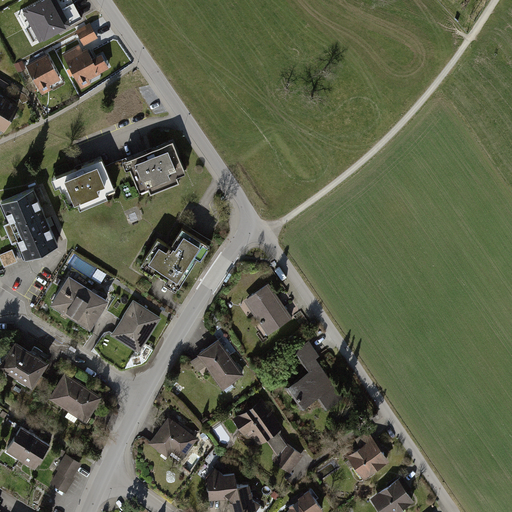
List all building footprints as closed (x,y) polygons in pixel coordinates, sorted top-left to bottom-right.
[(61,0),(36,0),(24,6),(41,38),(73,21),(61,0)] [(78,33),(85,47),(99,39),(92,26),(78,33)] [(64,56),(83,90),(92,85),(90,81),(111,70),(103,56),(93,61),(88,50),(84,52),(81,47),(64,56)] [(48,57),(28,68),(43,96),(53,91),(51,87),(61,81),(48,57)] [(16,67),(20,74),(25,72),(21,64),(16,67)] [(0,111),(0,128),(6,132),(19,110),(6,102),(0,111)] [(146,151),(117,163),(124,181),(133,177),(137,187),(147,183),(150,192),(178,181),(174,171),(183,167),(172,140),(152,148),(153,152),(148,154),(146,151)] [(102,157),(81,166),(82,168),(78,170),(76,167),(56,176),(67,204),(76,200),(80,209),(109,198),(105,188),(124,181),(117,163),(106,167),(102,157)] [(4,204),(27,259),(57,247),(34,192),(4,204)] [(142,262),(179,286),(207,243),(182,228),(170,246),(158,238),(142,262)] [(0,252),(5,265),(19,258),(14,247),(0,252)] [(54,307),(93,330),(109,303),(70,279),(54,307)] [(255,314),(268,333),(291,317),(286,310),(283,312),(272,296),(275,294),(269,284),(249,297),(259,311),(255,314)] [(136,302),(113,338),(142,356),(164,319),(136,302)] [(223,387),(241,374),(217,340),(199,353),(202,357),(194,363),(203,376),(211,370),(223,387)] [(294,351),(304,365),(317,356),(308,342),(294,351)] [(3,368),(33,386),(48,363),(18,345),(3,368)] [(323,372),(318,365),(289,385),(303,405),(320,393),(329,405),(340,397),(328,379),(329,378),(324,372),(323,372)] [(52,398),(89,422),(103,400),(66,376),(52,398)] [(275,429),(279,426),(261,401),(236,418),(245,431),(250,427),(259,440),(271,432),(275,429)] [(170,419),(150,445),(169,459),(173,453),(183,461),(198,441),(170,419)] [(9,451),(23,460),(36,437),(22,428),(9,451)] [(271,432),(281,445),(285,443),(275,429),(271,432)] [(353,467),(360,478),(386,460),(383,456),(384,453),(383,452),(380,452),(371,440),(374,437),(369,429),(357,438),(363,446),(351,455),(357,464),(353,467)] [(23,460),(37,468),(51,445),(36,437),(23,460)] [(279,454),(277,458),(289,468),(301,453),(288,443),(285,443),(281,445),(277,450),(279,454)] [(60,471),(73,479),(81,464),(66,456),(58,470),(60,471)] [(231,497),(234,511),(239,511),(246,510),(247,509),(251,508),(256,502),(251,498),(248,483),(237,484),(234,473),(223,474),(218,469),(213,475),(213,481),(210,482),(210,494),(226,493),(227,492),(232,496),(231,497)] [(52,484),(67,493),(75,480),(73,479),(60,471),(52,484)] [(402,482),(374,500),(381,511),(393,511),(404,511),(416,505),(402,482)] [(290,503),(290,504),(291,506),(286,511),(317,511),(322,507),(309,490),(303,494),(302,492),(289,502),(290,503)]
